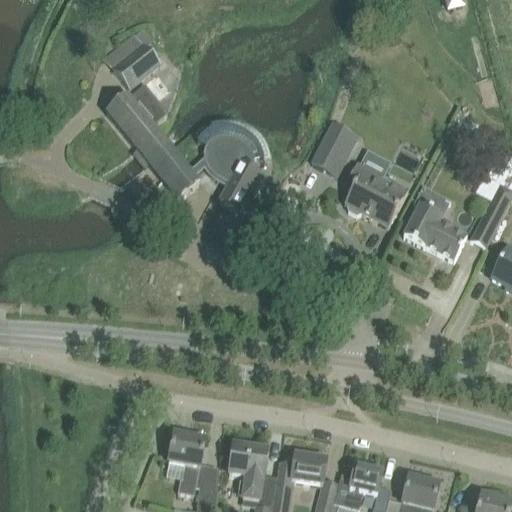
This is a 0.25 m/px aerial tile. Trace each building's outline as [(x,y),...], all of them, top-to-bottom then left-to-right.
[(444,0),(448,13),(464,8),(461,0),(444,0)] [(113,75),(128,94),(159,68),(152,60),(156,56),(149,48),(145,51),(144,49),(113,75)] [(157,76),(135,94),(141,101),(133,108),(127,100),(106,117),(136,154),(133,157),(144,172),(148,168),(178,204),(199,187),(193,181),(207,170),(209,173),(212,177),(215,179),(218,182),(229,187),(219,205),(225,209),(238,216),(249,196),(253,199),(265,178),(253,171),(254,167),(253,163),(252,159),(250,155),(248,152),(246,149),(242,146),(239,144),(235,142),(231,141),(227,140),(223,140),(219,141),(215,142),(211,144),(208,147),(206,150),(204,154),(204,158),(204,162),(188,175),(151,129),(163,119),(153,106),(170,92),(157,76)] [(445,95),(439,100),(444,105),(450,101),(445,95)] [(311,168),(336,181),(357,141),(332,128),(311,168)] [(225,209),(209,234),(230,244),(278,173),(254,161),(253,163),(254,167),(253,171),(265,178),(253,199),(249,196),(238,216),(225,209)] [(354,190),(344,209),(346,211),(348,216),(356,220),(361,218),(388,232),(408,195),(392,187),(388,194),(375,187),(379,180),(356,168),(347,187),(354,190)] [(475,196),(491,204),(470,245),(486,254),(511,202),(511,193),(483,179),(475,196)] [(441,219),(420,208),(403,240),(425,251),(454,266),(467,241),(438,226),(441,219)] [(506,293),(511,296),(511,254),(507,252),(491,282),(507,291),(506,293)] [(173,439),(168,467),(180,469),(185,470),(182,485),(180,484),(178,496),(193,499),(195,491),(200,470),(205,445),(190,442),(191,438),(177,436),(176,439),(173,439)] [(233,450),(229,479),(246,482),(242,504),(242,505),(256,507),(254,511),(272,511),(274,503),(260,501),(263,481),(267,455),(233,450)] [(274,503),(272,511),(276,511),(278,508),(289,509),(292,486),(320,490),(314,511),(332,511),(333,509),(338,490),(323,486),(326,465),(294,460),(293,471),(279,468),(277,483),(274,503)] [(338,490),(333,509),(346,511),(358,511),(362,497),(376,501),(382,477),(355,470),(352,481),(341,478),(338,490)] [(386,511),(433,511),(438,490),(408,483),(402,508),(388,504),(386,511)] [(178,511),(174,511),(173,511),(215,511),(217,493),(214,493),(199,492),(197,511),(178,511)] [(460,511),(510,511),(511,508),(480,500),(477,511),(461,511),(460,511)]
